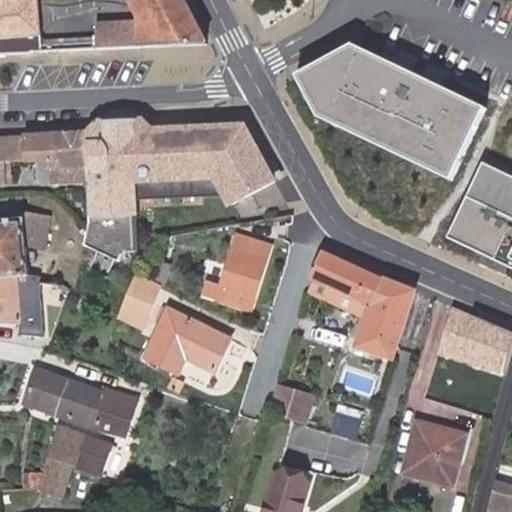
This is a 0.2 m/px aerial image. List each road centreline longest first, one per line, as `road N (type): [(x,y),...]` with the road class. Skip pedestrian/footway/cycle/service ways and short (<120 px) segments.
road 1 (residential): [(248,72),(202,95),(0,102)]
road 2 (residential): [(332,215),(357,240),(511,305)]
road 3 (residential): [(332,215),(248,72)]
